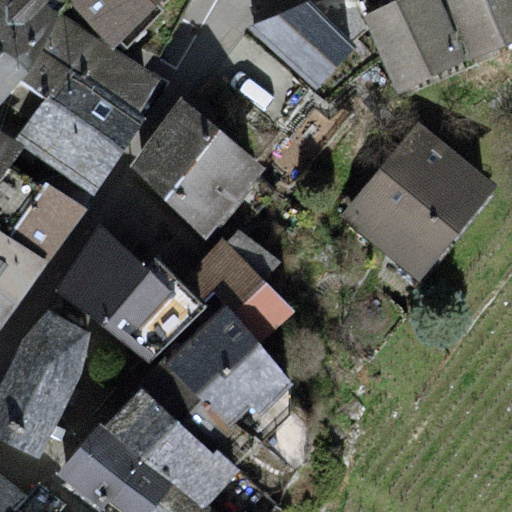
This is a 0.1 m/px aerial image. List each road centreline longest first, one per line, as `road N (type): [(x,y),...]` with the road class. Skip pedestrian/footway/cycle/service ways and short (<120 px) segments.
road 1 (residential): [(243,2),(120,162),(0,356)]
road 2 (residential): [(0,452),(29,468),(44,465),(125,372)]
